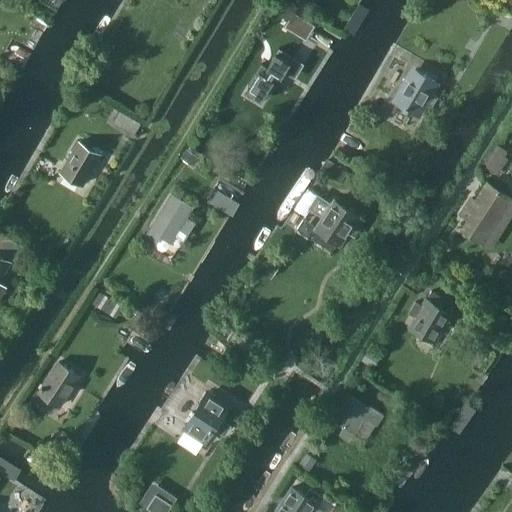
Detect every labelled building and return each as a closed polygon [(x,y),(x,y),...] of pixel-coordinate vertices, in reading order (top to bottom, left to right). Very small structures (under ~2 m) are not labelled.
[(289,30),(298,15),(293,12),(284,27),(289,30)] [(258,68),(248,85),(250,86),(251,87),(252,87),(263,94),(269,84),(270,84),(273,79),(276,74),(282,78),(285,73),(294,57),(279,48),(269,63),(270,64),(267,67),(261,64),(258,68)] [(436,98),(429,94),(434,84),(413,72),(396,103),(404,108),(403,110),(407,113),(409,111),(417,115),(423,104),(431,109),(436,98)] [(142,125),(120,113),(114,123),(135,136),(142,125)] [(82,184),(100,154),(79,142),(62,172),(82,184)] [(490,173),(505,150),(493,142),(479,165),(490,173)] [(182,157),(194,165),(199,158),(187,150),(182,157)] [(329,159),(322,171),(341,183),(348,171),(329,159)] [(511,213),(511,198),(511,197),(487,182),(475,200),(471,198),(461,213),(468,218),(462,227),(491,246),(511,213)] [(219,191),(212,202),(231,214),(233,215),(239,204),(219,191)] [(150,229),(147,235),(156,241),(160,235),(171,241),(179,229),(188,234),(195,223),(186,217),(192,207),(171,195),(150,229)] [(321,216),(314,228),(340,244),(349,231),(356,235),(366,220),(333,199),(330,202),(321,216)] [(27,247),(0,231),(0,244),(21,257),(27,247)] [(267,251),(257,266),(273,277),(283,262),(267,251)] [(39,274),(46,262),(31,253),(24,265),(39,274)] [(0,278),(10,262),(0,255),(0,278)] [(414,316),(408,327),(436,343),(454,313),(440,305),(443,298),(431,291),(427,298),(425,296),(421,304),(416,300),(415,301),(409,312),(414,316)] [(100,292),(93,303),(104,309),(110,299),(100,292)] [(111,299),(105,310),(116,316),(122,305),(111,299)] [(238,346),(243,337),(233,331),(227,339),(238,346)] [(373,368),(381,357),(368,349),(361,360),(373,368)] [(59,406),(79,376),(58,362),(38,393),(59,406)] [(186,426),(206,439),(214,428),(221,432),(227,422),(220,417),(228,405),(208,392),(186,426)] [(366,440),(376,424),(383,414),(368,405),(367,407),(349,395),(334,419),(344,425),(338,434),(349,441),(355,432),(366,440)] [(305,454),(299,464),(309,470),(315,460),(305,454)] [(167,511),(177,497),(152,481),(139,502),(150,509),(147,511),(167,511)] [(309,511),(321,495),(310,488),(306,496),(292,487),(275,511),(309,511)]
